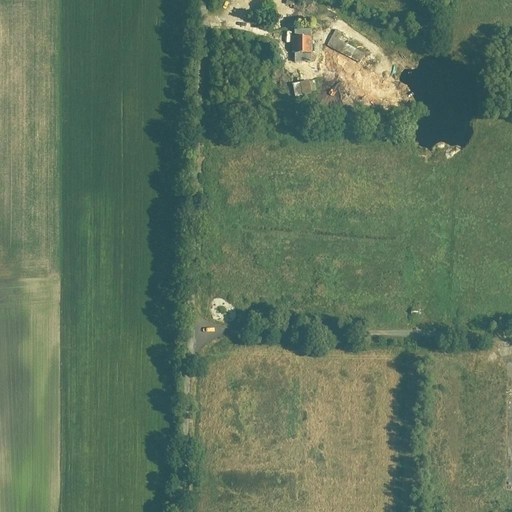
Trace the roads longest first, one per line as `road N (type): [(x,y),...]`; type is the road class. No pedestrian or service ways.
road 1 (unclassified): [(184,511),(206,0)]
road 2 (unclassified): [(511,337),(389,336)]
